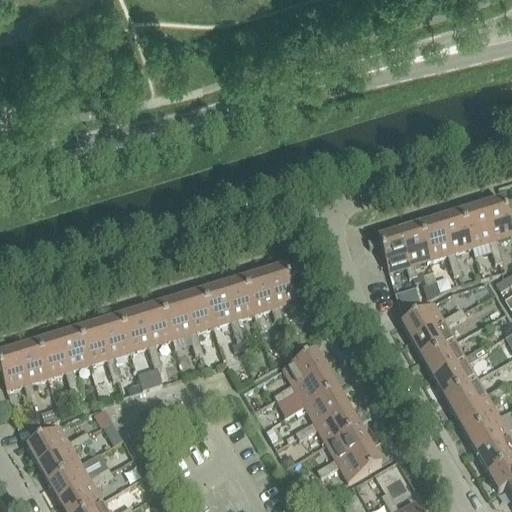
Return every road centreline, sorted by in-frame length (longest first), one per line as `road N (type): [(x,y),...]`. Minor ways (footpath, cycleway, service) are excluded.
road 1 (tertiary): [(147,136),(511,33)]
road 2 (residential): [(0,312),(325,213)]
road 3 (residential): [(474,511),(363,322),(325,213)]
road 4 (residential): [(511,154),(325,213)]
road 5 (tertiary): [(0,191),(147,136)]
road 6 (tertiary): [(147,136),(0,157)]
